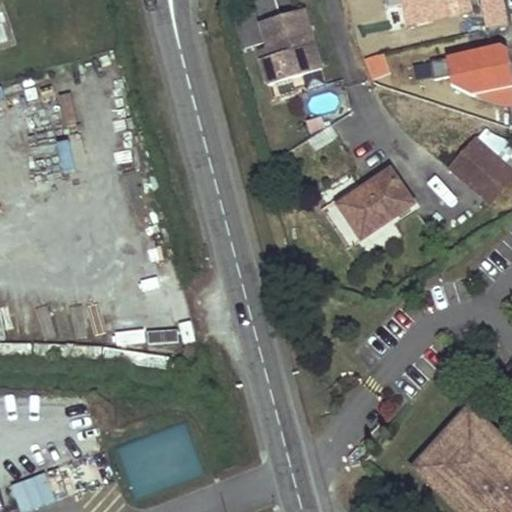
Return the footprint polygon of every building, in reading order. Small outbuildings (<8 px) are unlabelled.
[(343,0),(354,36),(377,31),(368,0),(343,0)] [(378,0),(383,12),(392,10),(396,23),(407,19),(400,0),(378,0)] [(301,9),(257,22),(267,56),(257,59),(265,85),(319,69),(301,9)] [(377,31),(354,36),(361,59),(383,53),(377,31)] [(430,59),(432,82),(450,80),(452,96),(511,90),(511,80),(509,51),(430,59)] [(511,173),(511,147),(480,135),(475,140),(511,173)] [(511,177),(511,173),(475,140),(451,168),(490,203),(511,177)] [(412,206),(390,172),(339,206),(361,239),(412,206)] [(361,239),(339,206),(335,200),(321,209),(346,248),(361,239)] [(482,419),(469,407),(461,416),(474,428),(482,419)] [(511,511),(511,446),(482,419),(474,428),(461,416),(421,459),(435,471),(427,480),(461,511),(511,511)] [(132,500),(204,475),(186,421),(113,446),(132,500)] [(435,471),(421,459),(413,468),(427,480),(435,471)] [(10,487),(16,511),(29,511),(54,505),(46,477),(10,487)]
